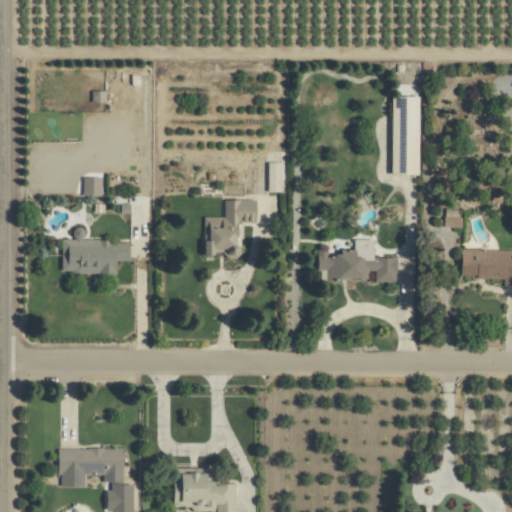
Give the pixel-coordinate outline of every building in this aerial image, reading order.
[(390,173),(418,173),(419,95),(395,95),(395,111),(392,111),(390,173)] [(280,191),(281,161),(266,161),(265,191),(280,191)] [(100,176),(82,176),(82,193),(100,194),(100,176)] [(203,216),(203,253),(214,253),(214,251),(224,250),(224,256),(240,256),(240,220),(256,220),(255,199),(223,199),(224,215),(203,216)] [(460,208),(438,208),(438,226),(459,227),(460,208)] [(115,272),(116,260),(128,260),(129,239),(83,239),(83,227),(73,226),(73,238),(61,238),(61,272),(115,272)] [(362,253),(358,253),(358,248),(338,249),(338,255),(327,255),(327,249),(317,249),(317,270),(323,270),(323,278),(364,278),(364,269),(374,269),(374,280),(396,280),(395,255),(372,255),(372,238),(362,238),(362,253)] [(511,248),(461,248),(460,276),(502,277),(502,285),(511,284),(511,248)] [(58,486),(83,486),(83,474),(102,474),(102,481),(122,481),(122,447),(58,447),(58,486)] [(234,511),(235,482),(207,482),(207,472),(185,472),(185,467),(173,467),(172,502),(204,503),(204,506),(215,506),(215,511),(234,511)]
